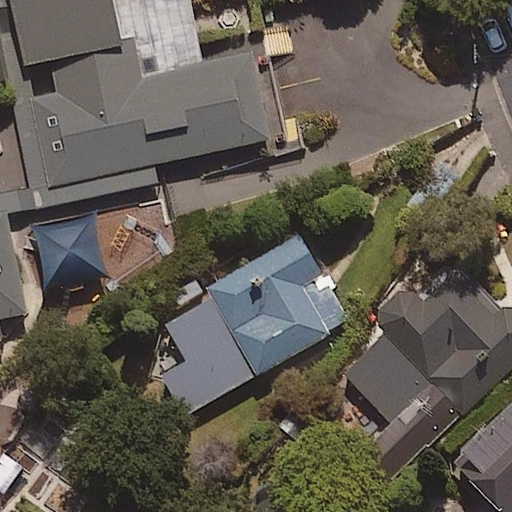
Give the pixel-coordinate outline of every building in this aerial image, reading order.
[(13,0),(27,68),(52,63),(59,93),(33,99),(50,188),(273,140),(253,53),(205,63),(192,0),(13,0)] [(477,184),(495,143),(469,131),(451,172),(431,164),(403,225),(459,249),(486,188),(477,184)] [(8,212),(0,213),(0,321),(30,315),(8,212)] [(354,320),(306,233),(210,287),(216,297),(147,335),(190,412),(354,320)] [(511,318),(459,262),(344,370),(395,424),(384,434),(411,463),(511,368),(511,318)] [(511,511),(511,406),(458,458),(510,511),(511,511)] [(496,511),(487,502),(477,511),(496,511)]
